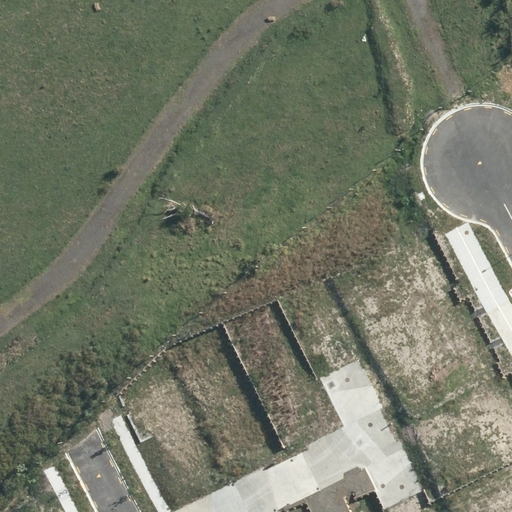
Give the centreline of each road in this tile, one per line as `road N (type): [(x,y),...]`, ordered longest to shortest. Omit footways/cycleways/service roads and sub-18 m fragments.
road 1 (residential): [(217,511),(372,436)]
road 2 (tertiary): [(448,0),(484,165)]
